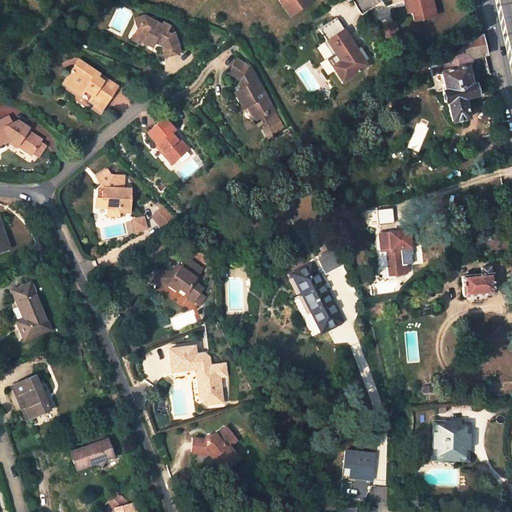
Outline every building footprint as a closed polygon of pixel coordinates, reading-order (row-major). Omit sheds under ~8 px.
[(283,0),(281,2),(290,15),(310,1),(309,0),(283,0)] [(436,15),(432,0),(408,0),(411,11),(418,10),(420,19),(436,15)] [(420,19),(418,10),(411,11),(413,20),(420,19)] [(156,17),(147,12),(145,16),(154,21),(156,17)] [(145,16),(135,17),(139,26),(145,16)] [(163,25),(154,21),(145,16),(139,26),(138,29),(139,33),(145,38),(144,41),(153,45),(156,40),(161,43),(165,57),(181,52),(181,51),(173,26),(170,26),(165,23),(163,25)] [(335,17),(318,29),(334,52),(340,61),(333,65),(343,79),(354,71),(355,73),(360,70),(358,68),(361,66),(359,63),(368,58),(360,46),(357,48),(335,17)] [(399,38),(395,22),(378,26),(384,49),(392,47),(391,40),(399,38)] [(132,40),(141,45),(144,41),(145,38),(139,33),(138,29),(132,40)] [(467,64),(473,57),(485,54),(481,33),(438,59),(441,71),(445,89),(442,90),(445,102),(447,102),(451,121),(468,118),(465,105),(464,98),(470,97),(477,95),(474,83),(472,83),(467,64)] [(340,61),(334,52),(326,58),(342,82),(355,73),(354,71),(343,79),(333,65),(340,61)] [(235,92),(243,106),(247,103),(256,120),(263,116),(275,110),(251,67),(238,58),(229,71),(240,79),(240,81),(243,88),(235,92)] [(105,78),(79,59),(66,78),(67,87),(76,93),(85,91),(92,96),(89,102),(101,110),(115,89),(103,81),(105,78)] [(429,65),(431,74),(441,71),(438,59),(429,65)] [(118,86),(105,78),(103,81),(115,89),(118,86)] [(269,126),(280,120),(275,110),(263,116),(269,126)] [(0,143),(7,139),(31,155),(32,153),(40,141),(41,139),(27,130),(28,128),(17,121),(12,123),(9,117),(8,116),(0,120),(0,143)] [(177,139),(172,133),(172,132),(173,131),(174,130),(164,118),(148,131),(158,144),(165,152),(163,154),(171,164),(189,150),(181,141),(181,140),(179,138),(177,139)] [(38,157),(46,145),(40,141),(32,153),(38,157)] [(156,146),(163,154),(165,152),(158,144),(156,146)] [(104,189),(104,199),(97,198),(96,209),(103,209),(109,209),(109,212),(109,216),(121,217),(121,213),(122,207),(132,208),(132,200),(132,190),(124,189),(124,175),(112,175),(107,169),(95,179),(101,185),(104,189)] [(176,218),(166,207),(155,217),(165,228),(176,218)] [(0,252),(10,249),(0,221),(0,252)] [(148,221),(137,223),(140,234),(150,232),(148,221)] [(416,230),(378,234),(380,251),(386,251),(388,268),(394,267),(395,275),(405,274),(407,272),(406,265),(402,265),(401,254),(400,254),(399,249),(410,248),(410,246),(417,245),(416,230)] [(343,264),(334,246),(321,253),(322,256),(319,258),(320,260),(319,260),(322,266),(324,271),(325,273),(343,264)] [(203,268),(187,258),(181,267),(177,274),(173,273),(156,271),(155,284),(169,285),(178,291),(180,288),(187,292),(189,297),(196,301),(201,292),(204,287),(198,284),(198,277),(203,268)] [(313,270),(310,265),(292,274),(322,331),(341,321),(316,275),(313,270)] [(322,266),(313,270),(316,275),(324,271),(322,266)] [(493,292),(491,273),(490,273),(489,267),(482,268),(482,274),(474,275),(474,271),(468,272),(468,276),(462,276),(464,294),(493,292)] [(12,291),(24,319),(16,322),(24,339),(50,328),(31,283),(12,291)] [(207,295),(201,292),(196,301),(202,304),(207,295)] [(195,347),(169,350),(171,373),(193,371),(195,368),(200,372),(203,392),(219,390),(218,379),(227,378),(226,366),(210,368),(209,360),(204,355),(196,356),(195,347)] [(195,368),(193,371),(197,374),(200,402),(207,407),(224,405),(222,390),(219,390),(203,392),(200,372),(195,368)] [(14,384),(28,418),(49,409),(34,375),(14,384)] [(468,423),(434,422),(434,433),(439,433),(439,448),(434,448),(433,459),(467,460),(467,448),(462,448),(463,434),(468,434),(468,423)] [(193,440),(191,454),(202,455),(207,451),(218,464),(220,463),(227,471),(240,460),(230,448),(237,442),(226,429),(216,436),(215,434),(207,441),(193,440)] [(89,445),(107,439),(105,434),(87,441),(89,445)] [(107,439),(89,445),(70,452),(75,469),(93,462),(100,464),(104,458),(113,455),(107,439)] [(371,479),(374,454),(345,451),(344,462),(351,463),(350,477),(371,479)] [(114,492),(106,502),(113,508),(129,504),(114,492)] [(135,511),(133,503),(129,504),(113,508),(114,511),(135,511)]
